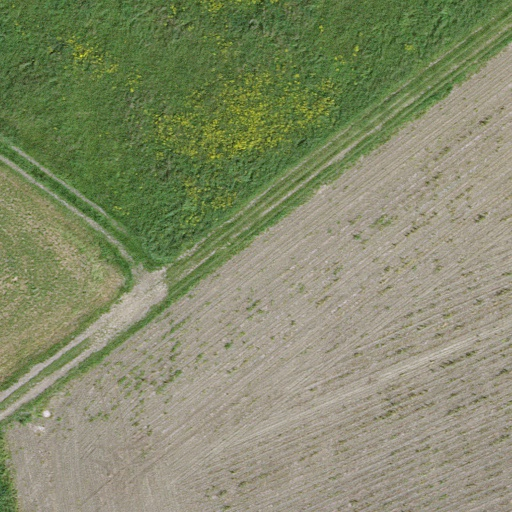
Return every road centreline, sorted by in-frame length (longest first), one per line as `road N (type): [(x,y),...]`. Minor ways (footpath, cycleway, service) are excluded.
road 1 (track): [(511,0),(143,280)]
road 2 (track): [(0,395),(143,280)]
road 3 (track): [(143,280),(0,174)]
